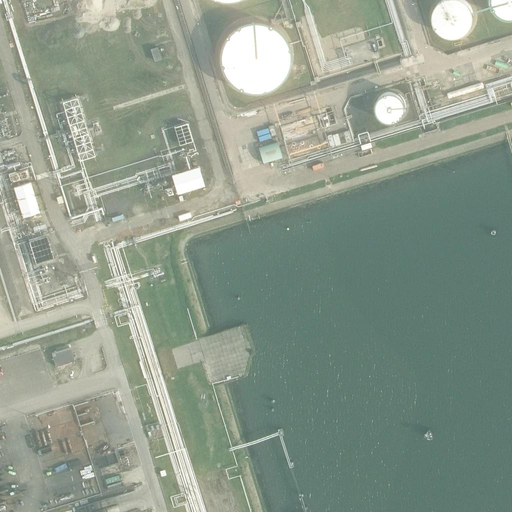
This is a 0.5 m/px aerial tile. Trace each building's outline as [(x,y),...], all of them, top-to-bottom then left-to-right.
[(473,19),(474,15),(473,11),(472,7),(470,4),(468,1),(466,0),(437,0),(436,2),(434,6),(432,9),(431,13),(431,17),(432,21),(434,25),(436,28),(439,31),(442,34),(446,35),(449,36),(453,37),(457,36),(461,35),(465,33),(468,30),(470,27),(472,23),(473,19)] [(511,0),(489,0),(490,1),(490,5),(492,9),(494,12),(497,15),(500,17),(504,19),(508,20),(511,20),(511,19),(511,0)] [(291,62),(291,57),(291,51),(289,46),(287,40),(284,35),(281,31),(277,27),(272,24),(267,22),(262,20),(256,19),(251,19),(245,20),(240,22),(235,24),(230,27),(226,31),(222,35),(219,40),(217,46),(216,51),(216,57),(216,62),(217,68),(219,73),(222,78),(226,82),(230,86),(235,89),(240,92),(245,93),(251,94),(256,94),(262,93),(267,92),(272,89),(277,86),(281,82),(284,78),(287,73),(289,68),(291,62)] [(161,59),(157,47),(150,49),(153,61),(161,59)] [(404,110),(405,107),(404,104),(404,102),(402,100),(401,97),(399,96),(396,94),(394,94),(391,93),(389,93),(386,94),(384,95),(382,97),(380,98),(378,101),(377,103),(377,106),(377,108),(377,111),(378,113),(380,116),(382,118),(384,119),(386,120),(389,121),(391,121),(394,121),(396,120),(399,118),(401,117),(402,115),(404,112),(404,110)] [(92,134),(91,134),(79,95),(58,101),(63,118),(67,117),(73,138),(80,136),(86,156),(97,152),(92,134)] [(271,136),(276,134),(273,124),(268,126),(271,136)] [(187,126),(171,132),(177,150),(193,144),(187,126)] [(349,130),(333,135),(336,145),(352,140),(349,130)] [(262,161),(281,156),(276,140),(258,146),(262,161)] [(177,194),(204,186),(198,167),(171,175),(177,194)] [(39,211),(30,182),(13,187),(22,217),(39,211)] [(191,212),(178,216),(179,221),(192,217),(191,212)] [(51,354),(55,366),(74,360),(70,348),(51,354)] [(78,421),(93,418),(89,401),(75,404),(78,421)]
